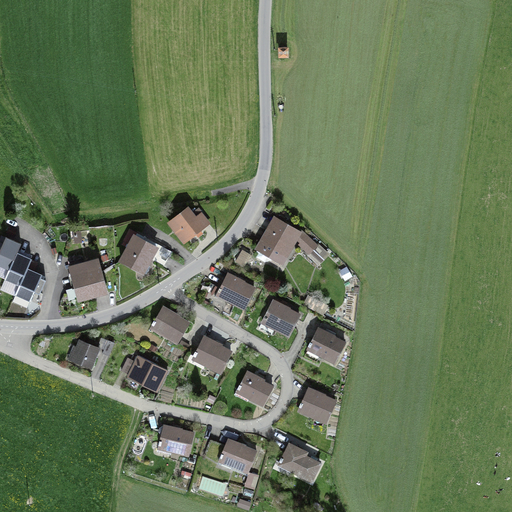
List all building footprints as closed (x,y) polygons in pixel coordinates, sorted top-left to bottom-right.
[(280,56),(288,56),(288,48),(280,48),(280,56)] [(182,230),(177,234),(185,243),(196,234),(198,237),(202,233),(200,230),(210,223),(202,213),(197,218),(189,209),(175,220),(182,230)] [(256,252),(258,253),(255,257),(264,262),(266,258),(271,261),(274,256),(282,261),(295,239),(315,257),(321,249),(300,231),(298,233),(275,220),(256,252)] [(155,247),(157,244),(130,229),(123,241),(130,244),(121,260),(142,272),(156,248),(155,247)] [(9,270),(16,253),(17,253),(21,244),(6,237),(0,249),(0,265),(9,269),(9,270)] [(236,261),(243,265),(250,255),(242,250),(236,261)] [(9,269),(5,279),(19,285),(27,268),(31,259),(17,253),(16,253),(9,270),(9,269)] [(87,263),(89,272),(73,276),(79,300),(106,293),(97,260),(87,263)] [(19,285),(13,301),(27,307),(34,292),(39,294),(46,280),(40,277),(42,275),(27,268),(19,285)] [(221,289),(219,288),(217,292),(220,293),(220,292),(230,298),(229,301),(243,309),(254,289),(228,274),(221,289)] [(211,300),(217,287),(211,283),(204,297),(211,300)] [(289,335),(299,315),(285,308),(286,307),(274,301),(260,328),(272,334),(275,327),(289,335)] [(163,308),(156,322),(154,321),(152,325),(154,326),(154,325),(165,331),(163,334),(177,343),(188,323),(163,308)] [(310,347),(310,346),(321,351),(320,354),(334,362),(345,342),(319,328),(312,342),(311,341),(308,346),(310,347)] [(217,345),(217,344),(204,337),(196,352),(195,351),(193,356),(195,357),(196,356),(208,362),(206,365),(220,372),(231,352),(217,345)] [(80,340),(72,360),(92,368),(100,348),(80,340)] [(115,343),(108,340),(102,356),(108,359),(115,343)] [(127,377),(143,385),(144,382),(157,389),(167,370),(138,355),(127,377)] [(122,369),(128,372),(134,360),(129,357),(122,369)] [(247,401),(249,398),(263,405),(272,386),(256,378),(256,376),(248,372),(241,385),(239,385),(234,395),(247,401)] [(301,402),(299,406),(301,407),(302,407),(313,411),(311,415),(326,422),(335,401),(308,389),(302,403),(301,402)] [(161,435),(162,435),(161,440),(160,440),(157,451),(171,455),(172,451),(188,454),(194,433),(165,425),(165,426),(160,427),(159,432),(161,435)] [(211,438),(206,452),(218,456),(224,443),(211,438)] [(232,466),(247,472),(256,452),(229,439),(223,454),(222,453),(220,457),(221,458),(219,462),(231,467),(232,466)] [(301,453),(303,450),(290,443),(282,458),(281,457),(277,466),(278,468),(289,473),(291,473),(292,471),(311,481),(320,462),(301,453)] [(204,476),(200,488),(223,495),(226,483),(204,476)] [(244,494),(252,497),(254,491),(246,489),(244,494)] [(241,507),(248,509),(250,503),(243,500),(241,507)]
